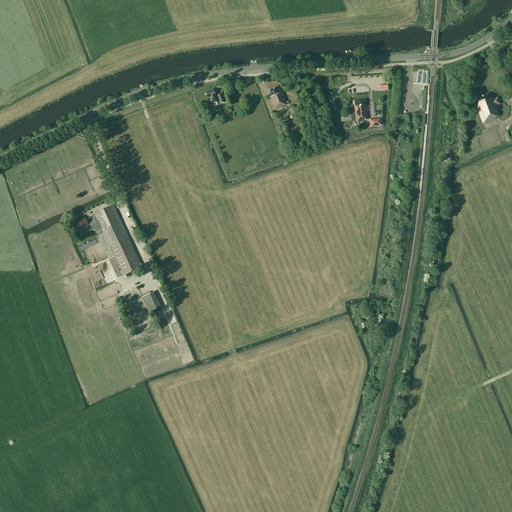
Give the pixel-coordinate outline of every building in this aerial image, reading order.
[(283,107),(283,106),(287,105),(282,92),(279,93),(277,87),(270,89),(272,96),(270,97),(275,110),(283,107)] [(223,101),(221,94),(217,96),(215,97),(215,96),(213,90),(205,92),(208,98),(210,97),(212,103),(217,102),(217,101),(219,101),(219,102),(223,101)] [(495,118),(499,116),(495,105),(499,104),(497,98),(493,99),(492,99),(490,92),(474,98),(477,105),(476,106),(483,123),(495,118)] [(354,106),(356,122),(364,121),(363,120),(367,120),(366,105),(365,105),(365,100),(354,101),(355,106),(354,106)] [(141,267),(113,205),(94,214),(85,219),(85,218),(75,222),(79,230),(88,225),(90,225),(92,229),(91,229),(96,231),(117,278),(141,267)] [(141,242),(136,227),(130,230),(135,241),(136,241),(137,243),(141,242)] [(114,281),(113,274),(109,274),(108,269),(105,269),(106,282),(114,281)] [(153,292),(142,297),(150,315),(161,310),(153,292)]
